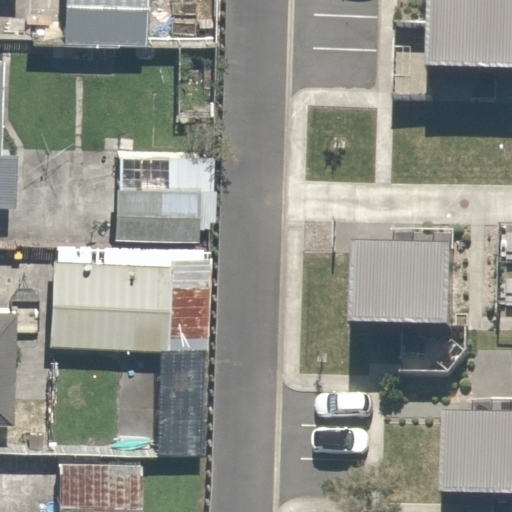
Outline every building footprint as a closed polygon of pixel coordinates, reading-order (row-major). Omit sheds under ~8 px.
[(42,0),(42,28),(135,31),(136,0),(42,0)] [(511,80),(511,0),(432,0),(431,77),(511,80)] [(108,143),(103,229),(191,234),(196,148),(108,143)] [(396,251),(354,249),(352,334),(453,337),(455,234),(396,233),(396,251)] [(36,243),(32,333),(157,339),(161,241),(94,238),(94,246),(36,243)] [(0,420),(11,421),(14,309),(0,307),(0,420)] [(511,505),(511,403),(473,402),(473,420),(447,419),(446,504),(511,505)] [(149,511),(151,451),(42,448),(39,511),(149,511)]
